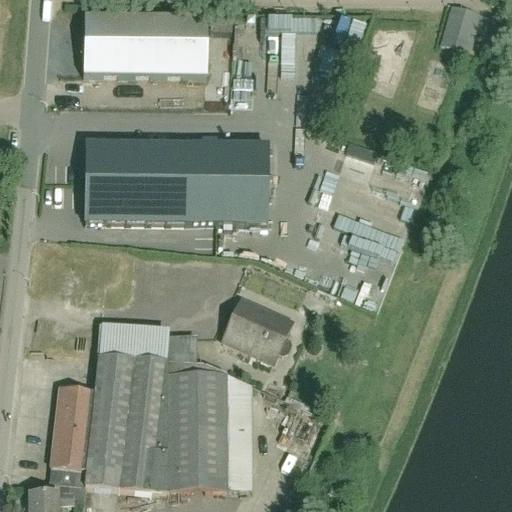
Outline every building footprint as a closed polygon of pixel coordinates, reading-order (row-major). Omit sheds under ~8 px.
[(467,58),(478,20),(451,12),(440,50),(461,57),(467,58)] [(207,24),(87,22),(86,83),(206,84),(207,24)] [(236,64),(235,105),(256,106),(256,64),(236,64)] [(167,99),(167,107),(129,108),(130,112),(184,111),(184,99),(167,99)] [(85,149),(84,229),(222,231),(231,231),(265,232),(267,151),(85,149)] [(370,311),(391,254),(360,243),(339,300),(370,311)] [(284,342),(291,327),(240,304),(221,347),(272,370),(278,355),(283,357),(289,344),(284,342)] [(225,441),(226,380),(203,370),(194,369),(194,342),(168,342),(169,336),(101,331),(99,363),(96,363),(94,397),(57,394),(48,490),(121,497),(165,501),(165,502),(166,502),(167,497),(225,497),(225,467),(225,441)] [(56,511),(72,511),(72,500),(56,500),(56,499),(27,500),(27,511),(56,511)]
